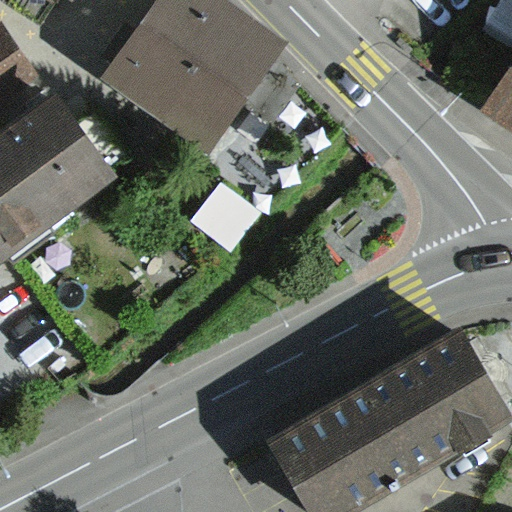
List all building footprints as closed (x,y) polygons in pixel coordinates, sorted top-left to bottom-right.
[(282,43),(223,0),(154,0),(141,19),(102,72),(204,147),(282,43)] [(1,24),(0,25),(0,104),(39,78),(1,24)] [(511,56),(478,112),(511,133),(511,56)] [(0,131),(0,263),(114,181),(52,94),(0,131)] [(459,331),(267,442),(308,511),(352,511),(511,421),(459,331)]
